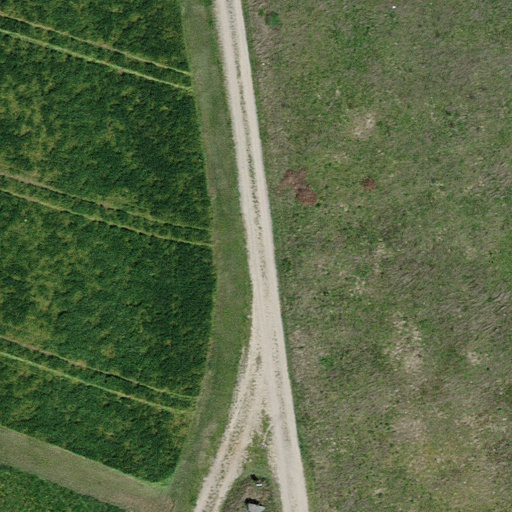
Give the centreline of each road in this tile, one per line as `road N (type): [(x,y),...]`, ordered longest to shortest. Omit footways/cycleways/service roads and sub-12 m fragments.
road 1 (track): [(270,352),(225,0)]
road 2 (track): [(215,511),(270,352)]
road 3 (track): [(292,511),(270,352)]
